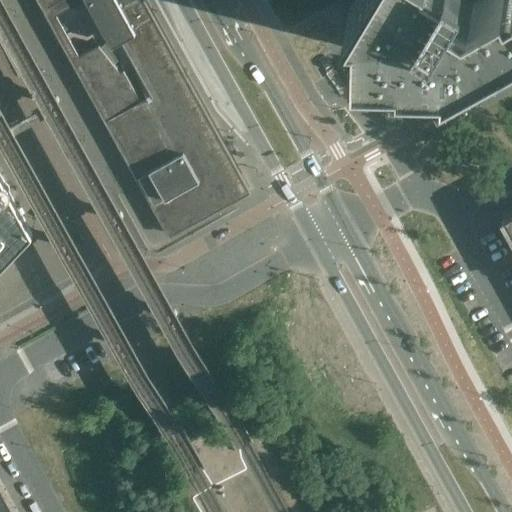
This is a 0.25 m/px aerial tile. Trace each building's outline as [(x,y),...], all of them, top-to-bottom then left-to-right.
[(251,190),(146,0),(40,0),(50,17),(81,0),(88,0),(113,45),(122,40),(152,94),(141,100),(124,69),(120,71),(99,45),(73,59),(170,234),(251,190)] [(511,0),(357,0),(355,4),(355,7),(359,7),(359,52),(404,53),(404,57),(448,58),(448,64),(451,64),(451,63),(511,29),(511,0)] [(5,183),(1,176),(0,174),(0,268),(32,235),(9,192),(9,187),(5,183)] [(0,499),(8,495),(0,479),(0,499)] [(0,511),(17,511),(8,495),(0,499),(0,511)]
